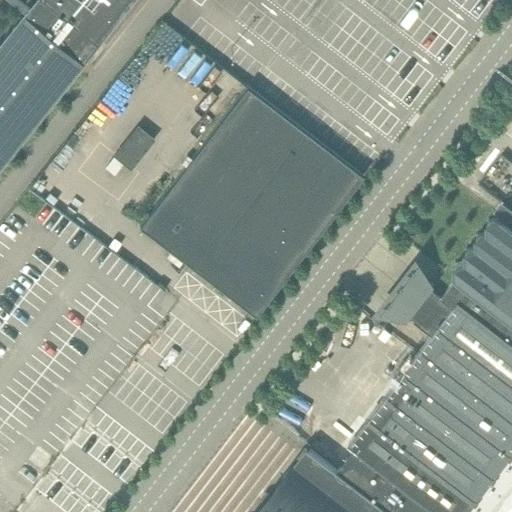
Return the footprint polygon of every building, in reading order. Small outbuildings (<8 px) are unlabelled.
[(0,0),(0,158),(78,61),(96,39),(127,0),(0,0)] [(164,193),(139,225),(255,315),(363,175),(247,86),(245,88),(164,193)] [(114,155),(131,168),(154,139),(138,126),(114,155)] [(482,185),(508,200),(511,192),(511,162),(499,155),(482,185)] [(502,202),(496,211),(503,217),(510,208),(502,202)] [(511,511),(511,226),(507,223),(511,216),(511,209),(510,208),(503,217),(450,286),(443,296),(430,287),(433,283),(431,281),(418,298),(403,318),(405,320),(408,316),(431,335),(349,442),(355,447),(338,469),(310,448),(311,447),(306,443),(303,447),(303,451),(256,511),(511,511)] [(457,278),(502,218),(499,216),(487,220),(487,231),(476,234),(476,245),(465,248),(465,260),(454,263),(454,275),(457,278)] [(311,443),(336,457),(343,443),(318,430),(311,443)]
